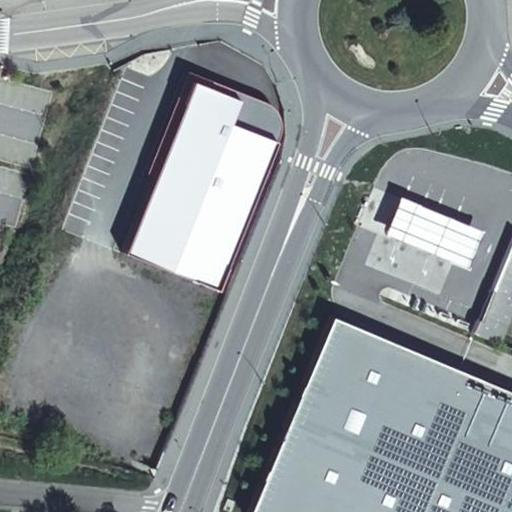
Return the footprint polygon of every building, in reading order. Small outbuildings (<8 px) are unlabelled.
[(235,97),(187,78),(118,250),(213,287),(262,164),(272,139),(225,120),(235,97)] [(262,164),(263,165),(276,132),(277,124),(276,117),(272,108),(266,102),(238,90),(235,97),(225,120),(272,139),(262,164)] [(395,193),(381,231),(462,263),(476,225),(395,193)] [(469,329),(496,340),(511,298),(511,231),(509,231),(469,329)] [(511,511),(511,393),(325,313),(240,511),(511,511)]
